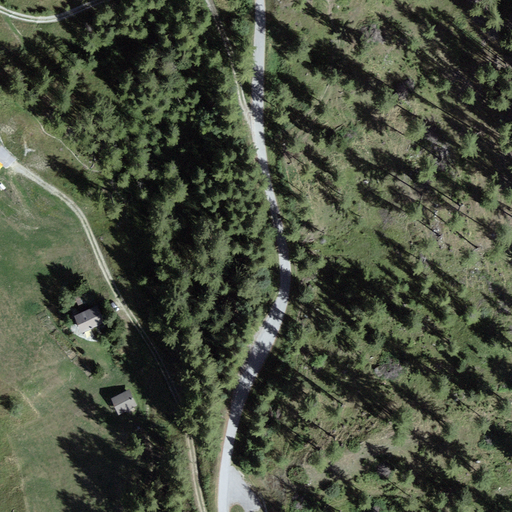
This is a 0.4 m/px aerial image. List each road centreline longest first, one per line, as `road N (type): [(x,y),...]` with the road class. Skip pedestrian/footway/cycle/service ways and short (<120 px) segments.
road 1 (unclassified): [(259,0),(260,159),(285,284),(237,397),(224,511)]
road 2 (track): [(202,511),(168,377),(113,290),(85,223),(0,150)]
road 3 (unknown): [(330,0),(340,38),(330,88),(284,129),(258,128)]
road 4 (track): [(258,128),(208,0)]
